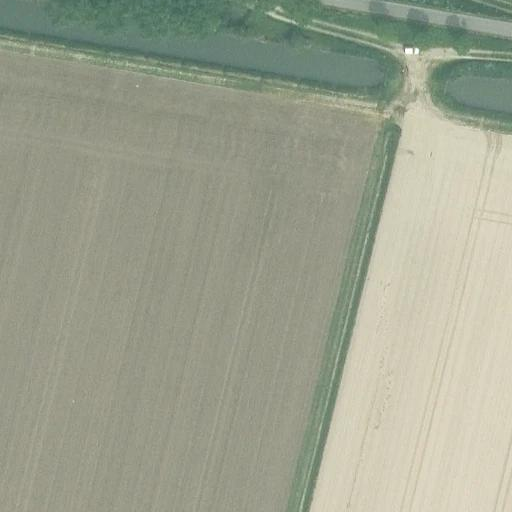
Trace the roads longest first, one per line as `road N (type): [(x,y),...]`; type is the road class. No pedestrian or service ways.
road 1 (track): [(511,60),(417,54),(248,0)]
road 2 (unclassified): [(334,0),(511,30)]
